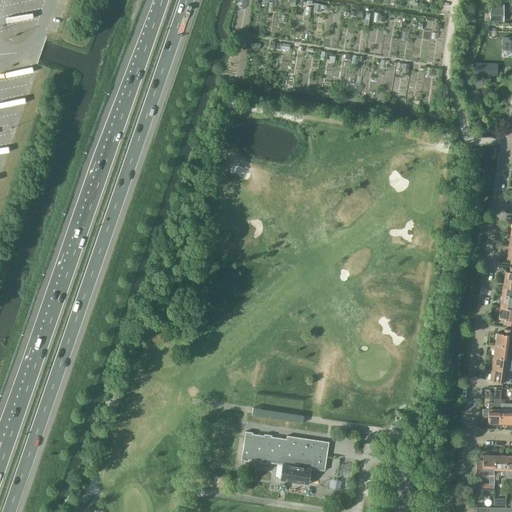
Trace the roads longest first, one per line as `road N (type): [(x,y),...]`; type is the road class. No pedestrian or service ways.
road 1 (motorway): [(8,511),(186,0)]
road 2 (motorway): [(162,0),(8,443)]
road 3 (residential): [(469,437),(511,141)]
